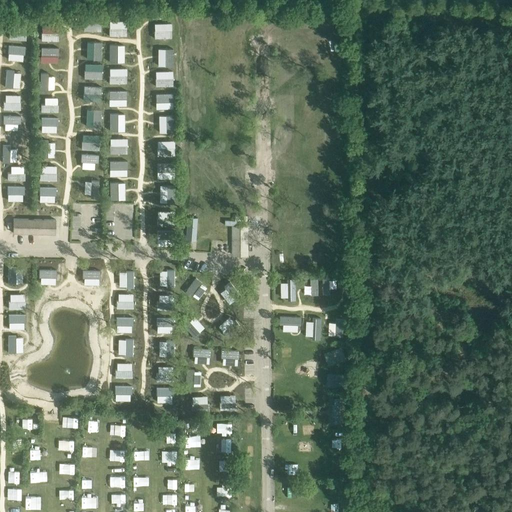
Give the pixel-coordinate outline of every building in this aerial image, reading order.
[(118,19),(110,19),(110,34),(127,34),(127,20),(118,19)] [(164,22),(156,22),(155,37),(173,37),(173,22),(164,22)] [(125,52),(125,43),(110,43),(110,60),(125,60),(125,52)] [(286,63),(296,63),(296,45),(286,45),(286,63)] [(224,46),(224,61),(241,61),(241,46),(224,46)] [(174,65),(174,48),(159,47),(159,56),(159,64),(174,65)] [(342,62),(342,47),(333,47),(333,62),(342,62)] [(102,49),(81,50),(81,58),(102,58),(102,49)] [(191,63),(181,64),(182,74),(208,71),(205,50),(190,52),(191,63)] [(21,72),(32,72),(31,51),(14,52),(14,60),(21,60),(21,72)] [(39,52),(39,72),(56,72),(56,51),(39,52)] [(97,69),(97,75),(103,74),(102,61),(78,62),(78,70),(97,69)] [(118,67),(110,66),(110,81),(127,81),(128,67),(118,67)] [(164,69),(157,69),(157,84),(174,84),(174,69),(164,69)] [(287,71),(287,93),(295,93),(295,71),(287,71)] [(308,87),(307,71),(298,71),(298,93),(313,93),(312,87),(308,87)] [(331,75),(321,75),(321,89),(330,89),(331,75)] [(222,85),(242,84),(242,77),(222,77),(222,85)] [(12,86),(32,87),(33,79),(12,78),(12,86)] [(82,81),(82,89),(104,89),(104,81),(82,81)] [(185,86),(185,93),(210,92),(210,85),(185,86)] [(64,87),(60,87),(60,92),(41,92),(41,99),(64,98),(64,87)] [(127,89),(110,89),(110,104),(118,104),(127,104),(127,89)] [(173,92),(156,93),(157,108),(165,107),(174,107),(173,92)] [(207,94),(194,93),(193,104),(199,104),(198,110),(207,110),(207,94)] [(44,110),(43,119),(62,119),(63,103),(56,103),(56,110),(44,110)] [(103,112),(103,103),(80,103),(79,111),(103,112)] [(344,103),(334,104),(335,126),(345,126),(344,103)] [(7,128),(32,127),(32,107),(21,107),(21,113),(15,113),(15,121),(7,121),(7,128)] [(236,120),(246,121),(246,111),(219,110),(218,133),(235,134),(236,120)] [(125,121),(125,113),(111,112),(110,129),(125,130),(125,121)] [(290,112),(289,134),(298,134),(299,112),(290,112)] [(322,113),(321,123),(329,123),(329,114),(322,113)] [(175,131),(174,114),(159,114),(160,123),(160,131),(175,131)] [(80,131),(103,132),(103,124),(80,123),(80,131)] [(300,134),(325,135),(325,127),(301,126),(300,134)] [(288,135),(288,127),(275,127),(274,134),(288,135)] [(118,137),(111,137),(111,151),(128,152),(128,137),(118,137)] [(166,139),(158,140),(159,154),(176,154),(176,139),(166,139)] [(319,143),(300,144),(301,152),(320,151),(319,143)] [(346,150),(346,143),(322,143),(322,151),(346,150)] [(287,144),(276,144),(277,165),(288,165),(287,144)] [(216,148),(216,167),(227,167),(227,148),(216,148)] [(128,160),(111,160),(110,174),(117,174),(128,175),(128,160)] [(175,163),(158,162),(158,177),(175,177),(175,163)] [(21,163),(22,182),(32,182),(32,163),(21,163)] [(322,201),(331,201),(332,180),(310,179),(309,194),(322,194),(322,201)] [(296,204),(297,180),(284,180),(283,194),(277,194),(276,203),(296,204)] [(45,193),(45,182),(39,181),(38,200),(59,200),(59,194),(45,193)] [(126,190),(125,181),(111,181),(111,198),(126,198),(126,190)] [(103,192),(103,184),(79,184),(78,192),(103,192)] [(175,201),(176,184),(167,184),(161,184),(160,192),(160,201),(175,201)] [(218,184),(218,206),(238,207),(239,184),(218,184)] [(22,212),(32,212),(32,191),(15,191),(15,206),(22,206),(22,212)] [(166,209),(158,209),(158,224),(175,224),(175,209),(166,209)] [(322,233),(332,233),(333,211),(322,211),(322,233)] [(311,233),(311,213),(301,212),(301,232),(311,233)] [(223,232),(222,225),(230,225),(230,215),(206,216),(206,232),(223,232)] [(15,217),(15,232),(60,233),(60,218),(15,217)] [(248,255),(249,225),(232,224),(231,255),(248,255)] [(175,229),(158,229),(158,244),(165,244),(175,244),(175,229)] [(341,259),(342,251),(315,249),(314,258),(341,259)] [(300,269),(300,252),(291,252),(291,261),(285,260),(285,269),(300,269)] [(62,279),(63,271),(37,270),(37,278),(62,279)] [(160,273),(160,283),(177,283),(177,273),(160,273)] [(318,285),(342,284),(341,275),(318,276),(318,285)] [(297,300),(297,278),(287,278),(286,299),(297,300)] [(15,281),(15,289),(30,290),(30,281),(15,281)] [(302,300),(312,300),(312,281),(302,281),(302,300)] [(177,290),(177,284),(158,283),(157,301),(169,301),(169,290),(177,290)] [(12,311),(33,311),(33,302),(12,303),(12,311)] [(103,312),(103,303),(80,304),(80,313),(103,312)] [(155,311),(176,311),(176,303),(155,304),(155,311)] [(122,312),(122,320),(135,320),(135,312),(122,312)] [(63,321),(62,313),(49,313),(49,321),(63,321)] [(322,339),(323,317),(313,317),(312,339),(322,339)] [(11,324),(11,331),(31,331),(31,323),(11,324)] [(152,335),(172,336),(173,325),(152,324),(152,335)] [(63,340),(63,331),(38,332),(38,340),(63,340)] [(327,331),(327,339),(348,339),(348,331),(327,331)] [(24,354),(20,354),(19,363),(34,364),(34,344),(24,344),(24,354)] [(152,357),(164,357),(164,351),(173,351),(173,345),(152,344),(152,357)] [(82,354),(102,354),(102,346),(83,345),(82,354)] [(217,346),(217,356),(225,357),(225,346),(217,346)] [(345,346),(326,351),(330,365),(349,360),(345,346)] [(229,350),(229,366),(248,366),(248,357),(240,358),(240,350),(229,350)] [(40,357),(40,366),(65,366),(65,358),(40,357)] [(170,375),(170,366),(151,366),(151,375),(170,375)] [(29,380),(50,381),(51,372),(29,371),(29,380)] [(5,386),(13,393),(25,380),(17,373),(5,386)] [(347,388),(348,374),(329,373),(328,387),(347,388)] [(63,375),(55,382),(69,397),(76,390),(63,375)] [(102,398),(102,382),(82,383),(83,398),(102,398)] [(150,387),(150,397),(176,397),(176,386),(150,387)] [(283,391),(283,400),(292,400),(291,391),(283,391)] [(115,406),(133,406),(133,398),(115,398),(115,406)] [(344,423),(343,401),(333,401),(334,423),(344,423)] [(36,412),(15,411),(15,420),(36,420),(36,412)] [(78,412),(66,412),(66,425),(78,425),(78,412)] [(284,431),(293,431),(293,422),(284,422),(284,431)] [(302,431),(313,432),(314,422),(302,422),(302,431)] [(126,438),(127,426),(115,425),(114,437),(126,438)] [(177,445),(177,436),(164,436),(164,445),(177,445)] [(217,451),(233,450),(232,439),(216,439),(217,451)] [(258,453),(258,443),(240,442),(240,452),(258,453)] [(186,460),(185,468),(201,469),(201,460),(186,460)] [(324,472),(324,463),(314,463),(314,472),(324,472)] [(117,486),(125,486),(125,478),(116,479),(117,486)] [(315,492),(332,491),(331,482),(315,483),(315,492)] [(303,491),(303,483),(281,484),(281,492),(303,491)] [(28,494),(28,501),(38,501),(38,489),(21,489),(22,494),(28,494)] [(177,507),(177,495),(164,495),(163,506),(177,507)] [(184,509),(197,509),(197,497),(184,497),(184,509)] [(115,498),(115,507),(125,507),(124,498),(115,498)] [(94,511),(94,502),(83,503),(82,511),(94,511)]
